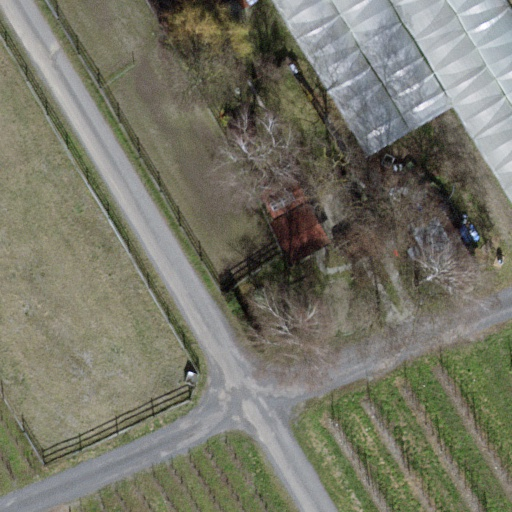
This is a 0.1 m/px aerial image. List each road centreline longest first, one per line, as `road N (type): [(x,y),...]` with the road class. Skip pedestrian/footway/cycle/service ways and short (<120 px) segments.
road 1 (track): [(7,0),(311,511)]
road 2 (track): [(511,297),(19,511)]
